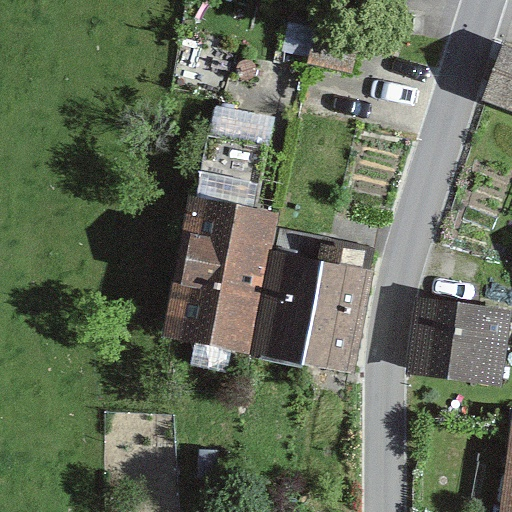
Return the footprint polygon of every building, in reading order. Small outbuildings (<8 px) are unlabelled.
[(511,55),(491,48),(468,111),(511,127),(511,55)] [(270,231),(185,214),(157,354),(242,371),(270,231)] [(366,288),(274,270),(255,370),(347,387),(366,288)] [(504,326),(423,313),(411,385),(492,398),(504,326)] [(511,511),(511,429),(508,429),(496,511),(511,511)]
